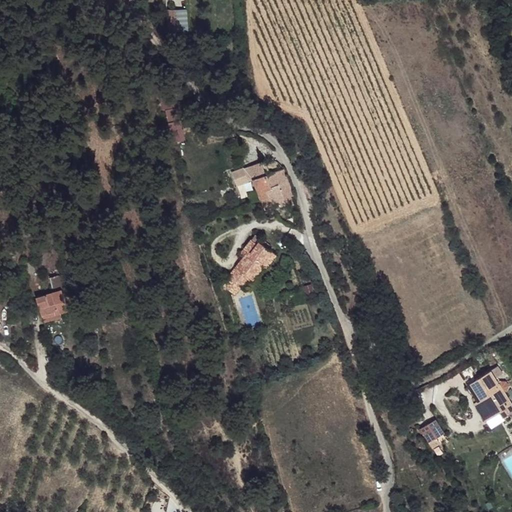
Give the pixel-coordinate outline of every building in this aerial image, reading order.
[(159,118),(169,117),(171,138),(179,138),(176,87),(157,88),(159,118)] [(269,174),(265,161),(252,166),(256,179),(269,174)] [(274,186),(269,174),(256,179),(265,202),(271,200),(268,191),(274,186)] [(290,204),(288,200),(278,202),(280,209),(290,204)] [(261,250),(254,243),(249,250),(253,255),(247,262),(232,279),(245,289),(251,280),(256,286),(266,272),(263,268),(274,255),(263,247),(261,250)] [(253,255),(249,250),(241,258),(247,262),(253,255)] [(280,261),(274,255),(263,268),(266,272),(270,275),(280,261)] [(60,273),(49,275),(52,285),(62,283),(60,273)] [(59,293),(35,299),(41,318),(57,314),(65,311),(59,293)] [(57,314),(41,318),(43,324),(58,318),(57,314)] [(499,382),(491,367),(467,383),(475,398),(477,402),(482,399),(492,415),(497,412),(502,407),(507,414),(511,408),(511,404),(504,390),(499,393),(495,384),(499,382)] [(504,390),(499,382),(495,384),(499,393),(504,390)] [(492,415),(482,399),(477,402),(475,398),(473,401),(484,419),(492,415)] [(507,414),(502,407),(497,412),(500,418),(507,414)] [(435,419),(420,429),(432,448),(439,443),(436,438),(444,432),(435,419)]
